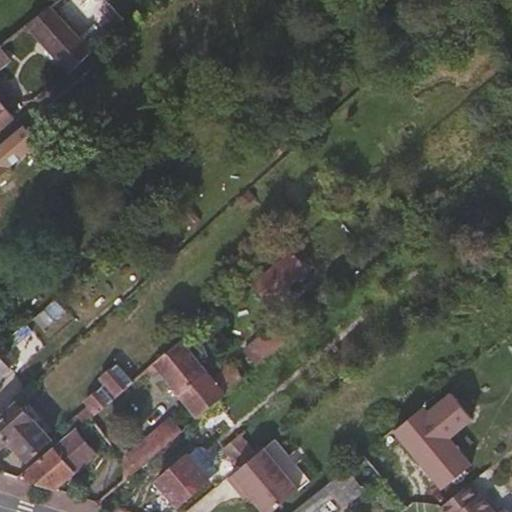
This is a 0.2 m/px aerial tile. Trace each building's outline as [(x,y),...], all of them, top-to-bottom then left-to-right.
[(84,54),(43,9),(20,28),(64,74),(84,54)] [(0,113),(3,117),(11,111),(5,100),(0,94),(0,113)] [(43,138),(29,121),(17,131),(31,147),(43,138)] [(3,172),(31,147),(17,131),(0,145),(0,181),(3,179),(3,172)] [(263,305),(299,273),(285,257),(248,289),(263,305)] [(251,369),(280,343),(268,329),(239,354),(251,369)] [(208,384),(174,345),(141,373),(146,378),(152,373),(190,420),(236,381),(225,370),(208,384)] [(71,431),(123,388),(107,371),(90,384),(95,390),(77,406),(79,410),(63,424),(69,432),(71,431)] [(442,386),(396,428),(424,459),(471,417),(442,386)] [(45,444),(12,407),(0,417),(0,444),(0,445),(7,452),(10,449),(22,463),(45,444)] [(116,483),(175,434),(165,422),(120,459),(116,483)] [(89,456),(71,431),(69,432),(11,481),(47,492),(89,456)] [(209,490),(232,470),(249,456),(233,437),(218,451),(224,458),(220,462),(213,464),(206,463),(200,459),(197,457),(201,453),(198,452),(187,451),(187,453),(150,483),(171,507),(202,482),(209,490)] [(340,472),(293,511),(291,511),(307,511),(325,498),(337,511),(358,493),(340,472)] [(208,511),(241,485),(232,474),(200,501),(208,511)] [(500,511),(499,510),(496,511),(487,511),(474,495),(472,498),(462,486),(433,510),(435,511),(500,511)]
